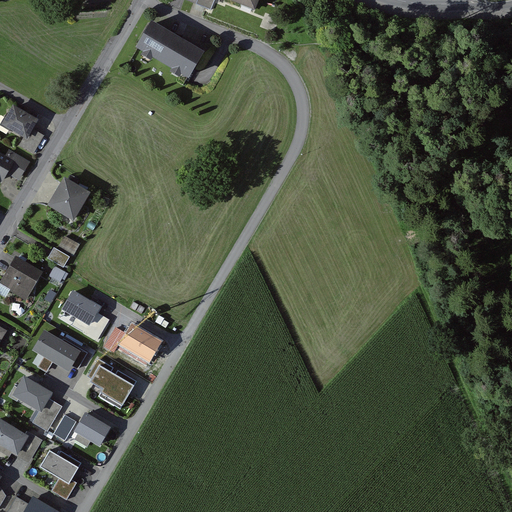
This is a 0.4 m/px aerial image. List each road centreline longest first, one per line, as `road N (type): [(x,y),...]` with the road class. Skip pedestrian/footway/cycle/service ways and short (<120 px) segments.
road 1 (residential): [(149,0),(281,60),(303,112),(296,149),(83,511)]
road 2 (residential): [(141,0),(69,124)]
road 3 (residential): [(69,124),(0,241)]
